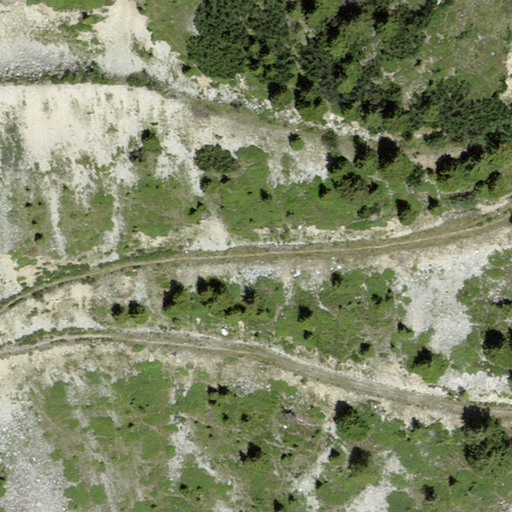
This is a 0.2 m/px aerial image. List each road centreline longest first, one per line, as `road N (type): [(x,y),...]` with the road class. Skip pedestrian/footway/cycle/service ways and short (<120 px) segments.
road 1 (track): [(0,303),(56,275),(104,265),(442,236),(511,212)]
road 2 (track): [(511,408),(453,405),(369,386),(230,343),(65,336),(0,351)]
